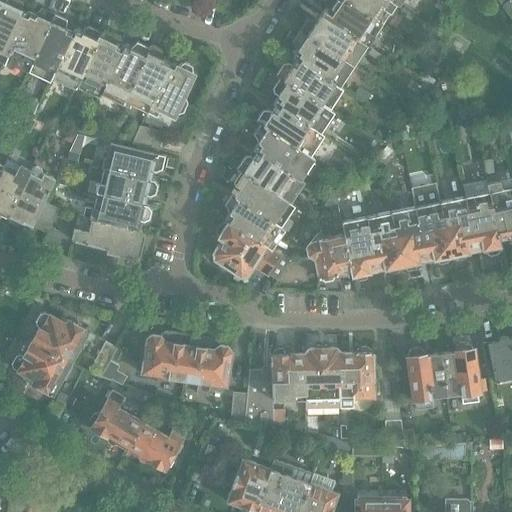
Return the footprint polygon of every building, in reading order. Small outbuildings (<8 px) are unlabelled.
[(4,60),(26,13),(20,10),(22,4),(21,2),(16,0),(3,0),(0,8),(0,61),(2,63),(4,60)] [(381,25),(342,0),(323,0),(323,1),(325,8),(320,15),(364,44),(367,46),(381,25)] [(395,3),(390,0),(342,0),(381,25),(395,3)] [(404,2),(401,7),(413,15),(417,10),(404,2)] [(401,7),(398,12),(410,21),(413,15),(401,7)] [(26,13),(4,60),(25,70),(52,13),(41,8),(34,15),(26,12),(26,13)] [(51,77),(72,32),(66,29),(67,24),(66,20),(52,13),(25,70),(48,82),(51,77)] [(351,65),(364,44),(320,15),(316,21),(307,20),(306,20),(299,31),(351,65)] [(73,89),(75,84),(100,33),(88,27),(83,28),(82,33),(73,29),(72,32),(51,77),(73,89)] [(100,33),(75,84),(98,95),(99,93),(120,47),(113,44),(115,40),(114,36),(104,31),(100,33)] [(337,87),(351,65),(299,31),(292,42),(293,42),(297,50),(292,57),(296,59),(337,87)] [(452,69),(462,55),(441,40),(431,55),(452,69)] [(120,47),(99,93),(122,104),(123,101),(147,48),(136,42),(129,48),(121,45),(120,47)] [(147,48),(123,101),(146,112),(168,63),(161,59),(163,54),(161,50),(152,45),(148,47),(147,48)] [(371,48),(367,54),(381,64),(385,58),(371,48)] [(337,87),(296,59),(291,65),(287,63),(283,64),(283,63),(275,75),(279,78),(327,110),(340,89),(337,87)] [(168,63),(146,112),(156,116),(159,109),(172,115),(173,113),(176,114),(182,113),(187,103),(185,99),(181,97),(192,73),(191,73),(191,65),(182,61),(178,62),(177,66),(168,63)] [(331,112),(327,110),(279,78),(272,89),(273,93),(277,96),(272,103),(276,105),(317,132),(331,112)] [(358,88),(353,96),(364,103),(369,96),(358,88)] [(32,101),(26,114),(32,117),(36,111),(36,110),(39,104),(32,101)] [(444,101),(433,103),(435,113),(445,111),(444,101)] [(463,104),(456,106),(458,116),(466,114),(463,104)] [(317,132),(276,105),(272,111),(262,110),(255,121),(259,124),(306,155),(320,134),(317,132)] [(32,117),(32,118),(38,120),(42,114),(42,113),(36,110),(36,111),(32,117)] [(29,133),(34,122),(26,118),(21,129),(29,133)] [(76,120),(71,130),(80,133),(85,125),(85,124),(76,120)] [(132,123),(124,140),(131,143),(139,126),(132,123)] [(306,155),(259,124),(253,134),(256,142),(252,149),(257,152),(298,179),(310,158),(306,155)] [(80,133),(80,134),(93,138),(96,130),(85,125),(80,133)] [(139,126),(131,143),(157,150),(162,133),(139,126)] [(508,128),(499,130),(502,144),(511,142),(508,128)] [(66,130),(64,135),(65,141),(71,144),(75,135),(66,130)] [(391,141),(378,156),(381,168),(386,166),(384,161),(385,161),(394,151),(391,141)] [(103,158),(101,166),(105,168),(151,179),(153,171),(154,171),(154,170),(159,168),(160,168),(163,155),(130,147),(110,142),(106,159),(103,158)] [(68,151),(67,159),(77,162),(78,154),(68,151)] [(244,156),(236,168),(240,171),(289,203),(303,182),(298,179),(257,152),(254,157),(244,156)] [(491,160),(483,161),(484,174),(493,173),(491,160)] [(2,168),(0,172),(0,213),(6,217),(28,173),(29,171),(19,166),(16,173),(2,167),(2,168)] [(6,217),(9,222),(16,226),(22,225),(23,222),(32,226),(32,225),(52,222),(54,179),(43,173),(41,169),(36,167),(31,168),(29,174),(28,173),(6,217)] [(89,181),(87,190),(98,193),(145,204),(146,198),(147,196),(148,196),(148,195),(153,193),(154,193),(156,184),(152,179),(151,179),(105,168),(101,183),(89,181)] [(342,169),(338,175),(350,182),(353,176),(342,169)] [(235,194),(231,194),(283,229),(287,231),(292,223),(285,218),(293,206),(289,203),(240,171),(233,182),(234,186),(234,187),(238,189),(235,194)] [(365,174),(357,184),(359,195),(369,193),(365,174)] [(59,175),(57,183),(67,185),(69,177),(59,175)] [(497,182),(486,184),(488,192),(499,244),(511,240),(511,187),(499,190),(497,182)] [(329,191),(325,196),(330,199),(339,205),(349,193),(342,189),(329,191)] [(488,192),(462,198),(474,250),(481,248),(482,249),(482,251),(483,251),(488,254),(496,252),(499,248),(500,247),(499,244),(488,192)] [(84,206),(81,216),(88,218),(139,229),(141,221),(142,221),(147,219),(148,219),(150,209),(149,209),(146,205),(146,204),(145,204),(98,193),(98,194),(95,208),(84,206)] [(231,194),(224,205),(228,213),(224,220),(225,221),(269,251),(283,229),(231,194)] [(462,198),(438,203),(450,258),(450,257),(455,261),(463,259),(466,255),(467,254),(467,252),(467,251),(474,250),(462,198)] [(330,199),(326,206),(334,211),(337,207),(339,205),(330,199)] [(438,203),(414,208),(425,260),(432,258),(432,259),(433,259),(433,261),(434,261),(439,264),(447,262),(450,258),(438,203)] [(414,208),(389,213),(401,268),(402,268),(406,271),(414,269),(417,264),(418,264),(418,262),(418,261),(425,260),(414,208)] [(59,209),(52,222),(60,226),(67,212),(59,209)] [(389,213),(365,219),(376,270),(383,268),(383,269),(384,271),(385,271),(389,274),(398,272),(401,268),(389,213)] [(77,215),(71,240),(85,243),(84,247),(133,259),(133,258),(139,256),(144,235),(139,230),(140,230),(139,229),(88,218),(81,216),(77,215)] [(341,223),(340,223),(343,235),(350,271),(351,278),(352,278),(357,281),(365,279),(368,274),(369,274),(369,272),(369,271),(376,270),(365,219),(341,223)] [(220,241),(212,253),(213,259),(220,264),(221,268),(223,269),(229,273),(233,272),(240,276),(246,275),(252,266),(258,270),(267,275),(268,273),(277,278),(287,264),(287,257),(280,255),(270,251),(269,251),(225,221),(225,222),(219,223),(215,230),(216,235),(216,236),(217,237),(216,238),(220,241)] [(52,222),(32,225),(47,232),(52,222)] [(317,234),(307,247),(308,255),(314,260),(318,279),(319,278),(323,282),(332,280),(335,275),(335,274),(336,274),(350,271),(343,235),(326,238),(317,234)] [(38,327),(30,342),(70,364),(88,332),(67,320),(65,324),(64,323),(60,321),(43,311),(43,312),(39,313),(34,321),(35,325),(35,326),(38,327)] [(146,338),(140,373),(182,380),(190,334),(166,330),(159,335),(151,334),(146,338)] [(190,334),(182,380),(210,384),(209,389),(223,391),(224,387),(225,387),(231,351),(226,346),(219,345),(214,338),(190,334)] [(497,340),(486,343),(495,381),(511,377),(511,351),(509,338),(508,338),(505,337),(499,338),(497,340)] [(15,355),(10,363),(10,364),(11,368),(29,378),(33,380),(31,384),(52,396),(70,364),(30,342),(22,355),(19,354),(15,355)] [(97,366),(92,374),(99,377),(100,377),(109,361),(116,348),(113,347),(105,342),(93,363),(97,366)] [(454,351),(438,353),(444,396),(459,395),(460,404),(477,403),(474,380),(477,378),(477,374),(474,372),(473,372),(470,345),(467,342),(457,343),(458,343),(454,347),(454,350),(454,351)] [(308,348),(304,353),(304,399),(304,401),(304,409),(339,409),(339,399),(339,352),(335,348),(328,348),(326,346),(316,346),(314,348),(308,348)] [(353,352),(339,352),(339,399),(339,409),(352,409),(352,399),(373,398),(373,396),(378,391),(378,382),(375,380),(374,378),(373,378),(372,351),(371,351),(367,347),(358,347),(358,348),(355,351),(354,351),(354,352),(353,351),(353,352)] [(407,353),(410,379),(408,382),(408,385),(411,386),(414,410),(430,408),(429,398),(444,396),(438,353),(425,355),(425,354),(424,354),(424,351),(423,351),(420,348),(409,349),(407,353)] [(118,349),(112,359),(119,363),(125,353),(118,349)] [(245,400),(243,422),(257,423),(272,424),(272,409),(272,400),(304,399),(304,353),(303,353),(291,353),(289,353),(289,352),(288,353),(284,349),(275,349),(275,350),(272,353),(271,353),(271,354),(271,356),(271,370),(261,370),(248,370),(248,381),(246,395),(245,400)] [(109,361),(100,377),(110,380),(111,379),(116,370),(118,366),(109,361)] [(67,382),(58,399),(64,402),(73,385),(67,382)] [(127,388),(123,395),(149,408),(154,398),(127,388)] [(92,416),(89,420),(90,425),(89,427),(107,437),(108,441),(111,442),(115,441),(126,448),(142,421),(118,407),(124,397),(111,390),(97,415),(92,416)] [(232,394),(231,421),(243,422),(245,400),(246,395),(232,394)] [(507,416),(497,419),(502,438),(511,435),(507,416)] [(384,420),(383,420),(384,444),(403,447),(400,429),(399,419),(384,420)] [(142,421),(126,448),(138,455),(139,458),(142,460),(146,459),(163,469),(164,467),(170,466),(173,461),(171,456),(185,432),(174,425),(167,436),(142,421)] [(344,425),(339,425),(338,430),(338,438),(352,440),(352,429),(344,429),(344,425)] [(411,427),(400,429),(403,447),(413,445),(411,427)] [(206,433),(196,458),(200,459),(212,464),(222,440),(206,433)] [(461,434),(452,436),(453,443),(462,442),(461,434)] [(326,436),(323,447),(351,452),(352,440),(338,438),(331,437),(326,436)] [(352,440),(351,452),(351,455),(367,455),(367,443),(352,440)] [(501,442),(489,442),(489,451),(502,451),(501,442)] [(470,443),(412,447),(412,457),(417,457),(417,459),(422,459),(422,464),(431,464),(436,459),(470,459),(470,443)] [(383,446),(381,463),(392,464),(394,447),(389,447),(383,446)] [(241,458),(226,501),(238,506),(240,510),(240,511),(244,511),(252,511),(269,468),(241,458)] [(269,468),(252,511),(297,511),(308,483),(312,473),(272,459),(269,468)] [(342,470),(341,495),(351,495),(351,470),(342,470)] [(308,483),(297,511),(330,511),(337,493),(330,491),(334,480),(312,472),(312,473),(308,483)] [(470,511),(470,502),(469,502),(469,500),(466,498),(462,498),(444,498),(443,511),(470,511)] [(381,511),(381,500),(355,501),(355,511),(381,511)] [(405,511),(405,500),(381,500),(381,511),(405,511)]
